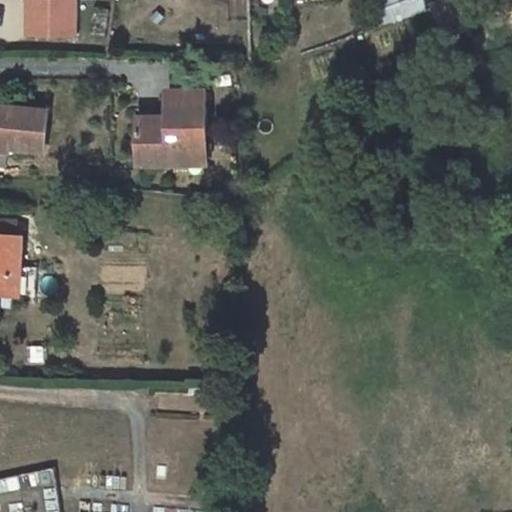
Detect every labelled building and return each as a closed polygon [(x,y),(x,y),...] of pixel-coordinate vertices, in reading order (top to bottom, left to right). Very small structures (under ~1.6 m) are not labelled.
[(77,0),(44,0),(44,1),(30,1),(29,37),(76,37),(77,0)] [(378,0),(382,11),(398,5),(396,0),(378,0)] [(387,27),(431,11),(425,0),(410,0),(398,5),(382,11),(387,27)] [(442,0),(433,5),(435,9),(437,14),(450,38),(473,26),(460,0),(442,0)] [(278,46),(250,55),(250,72),(278,63),(278,46)] [(169,124),(139,123),(139,167),(208,166),(208,92),(169,93),(169,99),(169,124)] [(139,113),(139,123),(169,124),(169,99),(162,100),(162,112),(139,113)] [(0,106),(0,142),(8,143),(7,149),(45,153),(48,111),(0,106)] [(0,220),(0,236),(17,237),(17,221),(0,220)] [(0,295),(20,297),(37,298),(38,268),(22,267),(23,238),(17,237),(0,236),(0,295)]
